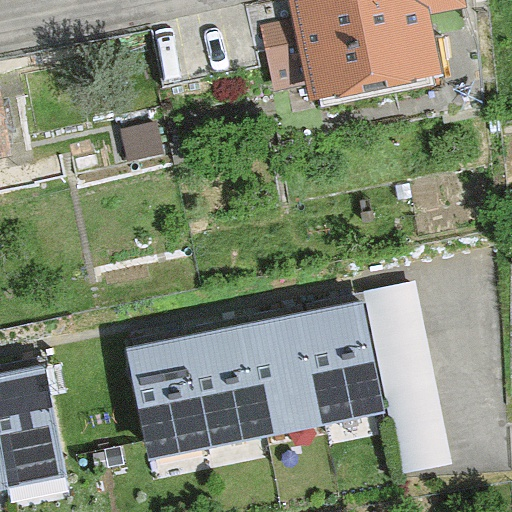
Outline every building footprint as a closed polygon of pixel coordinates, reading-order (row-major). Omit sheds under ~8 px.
[(468,0),(295,0),(289,1),(248,9),(256,55),(266,53),(274,94),(304,88),(308,108),(444,82),(432,21),(471,13),(468,0)] [(0,90),(0,163),(14,161),(0,90)] [(366,309),(386,418),(398,480),(453,470),(419,287),(364,297),(366,309)] [(326,429),(386,418),(366,309),(306,320),(326,429)] [(266,441),(326,429),(306,320),(245,331),(266,441)] [(205,452),(266,441),(245,331),(185,342),(205,452)] [(145,463),(205,452),(185,342),(125,353),(145,463)] [(0,440),(10,495),(71,484),(50,374),(0,383),(0,440)] [(0,496),(10,495),(0,440),(0,496)]
